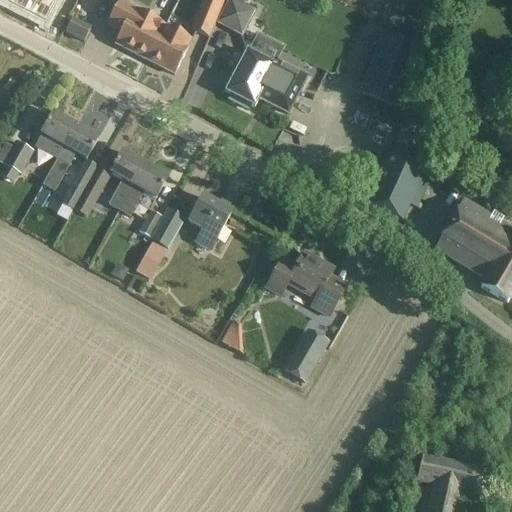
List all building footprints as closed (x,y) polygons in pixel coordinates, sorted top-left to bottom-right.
[(5,0),(4,3),(24,13),(30,0),(5,0)] [(30,0),(24,13),(44,23),(56,0),(30,0)] [(204,41),(222,6),(209,0),(204,0),(188,32),(204,41)] [(254,14),(229,0),(216,25),(241,39),(254,14)] [(114,46),(124,51),(148,63),(165,30),(117,6),(109,22),(123,29),(114,46)] [(390,16),(358,96),(405,116),(430,55),(421,51),(429,32),(390,16)] [(90,30),(71,21),(65,34),(83,43),(90,30)] [(165,30),(148,63),(174,76),(191,44),(165,30)] [(246,54),(237,71),(225,94),(230,97),(227,102),(248,113),(251,107),(253,109),(258,100),(287,116),(307,78),(276,62),(274,68),(246,54)] [(41,136),(35,147),(57,159),(63,149),(75,128),(52,115),(43,132),(41,136)] [(57,159),(56,161),(67,167),(74,155),(86,161),(88,158),(98,140),(75,128),(63,149),(57,159)] [(398,132),(389,156),(383,169),(366,206),(367,206),(367,207),(401,222),(409,204),(423,171),(408,164),(419,141),(398,132)] [(33,154),(14,144),(12,149),(5,145),(0,154),(0,166),(20,177),(33,154)] [(122,181),(107,207),(118,213),(133,187),(144,167),(122,154),(111,174),(122,181)] [(347,197),(366,206),(383,169),(364,160),(347,197)] [(91,177),(96,170),(84,163),(60,205),(72,212),(91,177)] [(133,187),(118,213),(129,219),(144,193),(156,199),(157,197),(167,179),(144,167),(133,187)] [(91,177),(72,212),(85,219),(104,185),(91,177)] [(231,215),(202,199),(188,224),(202,232),(196,243),(210,251),(231,215)] [(436,247),(485,279),(480,287),(506,304),(511,294),(511,222),(508,220),(505,225),(466,200),(436,247)] [(160,219),(148,239),(150,240),(149,243),(151,244),(134,275),(151,283),(185,221),(166,211),(161,220),(160,219)] [(148,239),(160,219),(149,213),(138,234),(148,239)] [(332,272),(303,256),(295,270),(281,262),(266,289),(281,298),(288,285),(314,300),(310,307),(329,318),(342,296),(324,286),(332,272)] [(128,271),(116,265),(110,277),(121,284),(128,271)] [(227,348),(239,327),(232,323),(220,344),(227,348)] [(300,344),(283,374),(305,386),(322,357),(329,344),(307,332),(300,344)] [(484,472),(421,459),(416,485),(421,486),(416,511),(466,511),(470,495),(479,497),(484,472)]
